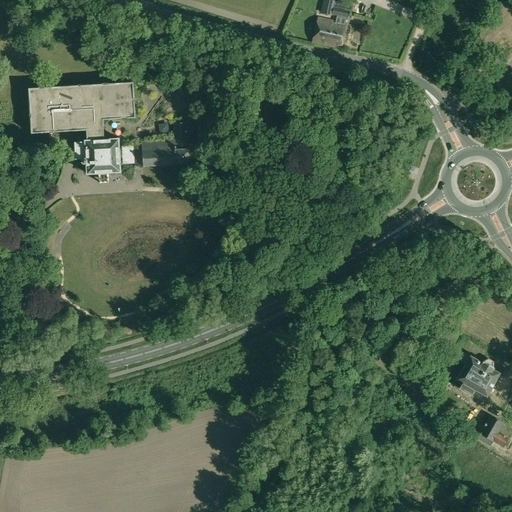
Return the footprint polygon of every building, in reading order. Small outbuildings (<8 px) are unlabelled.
[(318,18),(312,42),(341,49),(346,24),(345,24),(346,18),(349,18),(350,10),(333,6),(334,0),(332,0),(323,0),(321,12),(341,16),(340,23),(318,18)] [(385,22),(392,25),(396,14),(388,12),(385,22)] [(38,57),(86,54),(85,46),(50,48),(50,43),(38,43),(38,57)] [(102,119),(135,117),(133,82),(29,88),(31,132),(87,129),(87,140),(85,140),(85,142),(75,142),(76,159),(81,159),(82,162),(83,163),(86,163),(87,174),(121,172),(119,138),(104,139),(102,119)] [(166,100),(166,91),(150,91),(150,100),(166,100)] [(122,146),(123,164),(135,163),(135,166),(191,163),(190,148),(189,148),(188,122),(174,123),(174,124),(174,135),(175,139),(171,139),(166,140),(166,141),(154,141),(141,142),(142,145),(134,145),(134,146),(122,146)] [(453,385),(471,396),(475,389),(486,396),(500,373),(493,369),(493,368),(493,361),(488,358),(483,361),(482,363),(470,356),(469,356),(464,353),(459,362),(464,365),(453,385)] [(503,447),(505,445),(508,439),(509,438),(499,432),(504,423),(490,415),(479,434),(476,438),(490,446),(493,442),(503,447)]
